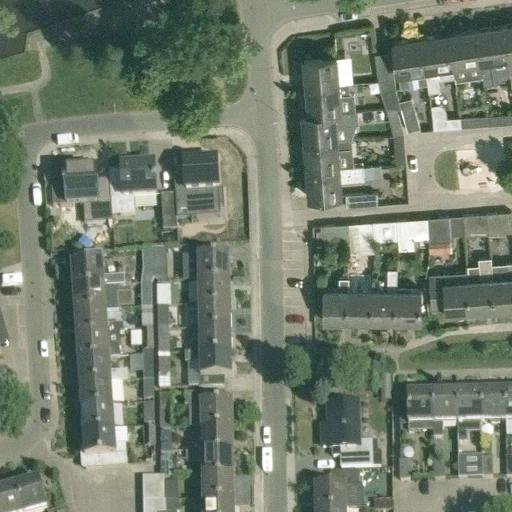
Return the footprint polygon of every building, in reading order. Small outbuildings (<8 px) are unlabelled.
[(511,23),(501,25),(506,57),(509,75),(510,75),(509,69),(511,68),(511,23)] [(506,57),(501,25),(473,29),(478,61),(481,77),(483,77),(484,85),(494,83),(490,59),(506,57)] [(478,61),(473,29),(446,33),(451,65),(478,61)] [(451,65),(446,33),(420,37),(425,69),(429,91),(438,90),(436,79),(453,76),(451,65)] [(425,69),(420,37),(391,42),(396,73),(425,69)] [(379,82),(394,78),(390,51),(374,54),(379,82)] [(349,82),(339,83),(337,58),(306,61),(308,89),(349,85),(349,82)] [(396,88),(394,78),(379,82),(380,91),(396,88)] [(308,89),(310,100),(302,101),(303,116),(311,115),(311,116),(335,114),(335,115),(358,113),(358,110),(355,110),(354,94),(349,94),(349,85),(308,89)] [(412,97),(399,101),(407,131),(420,128),(412,97)] [(394,138),(404,137),(403,133),(397,107),(386,107),(394,136),(394,138)] [(511,123),(511,112),(487,114),(488,125),(511,123)] [(311,115),(303,116),(306,145),(352,141),(351,138),(338,139),(336,125),(359,123),(358,113),(335,115),(335,114),(311,116),(311,115)] [(487,114),(460,117),(461,127),(488,125),(487,114)] [(461,127),(460,117),(433,119),(434,129),(461,127)] [(406,162),(404,137),(394,138),(396,162),(406,162)] [(352,141),(306,145),(309,171),(363,167),(363,165),(353,166),(352,141)] [(185,180),(174,181),(175,196),(174,196),(176,221),(191,220),(191,224),(192,224),(192,220),(192,218),(190,218),(189,209),(191,209),(220,207),(223,206),(222,191),(218,191),(217,178),(218,177),(217,161),(184,164),(185,180)] [(91,165),(84,166),(82,171),(64,172),(66,191),(67,208),(83,207),(84,225),(112,223),(112,217),(110,200),(110,199),(99,199),(98,183),(97,170),(94,170),(91,165)] [(121,173),(109,174),(109,182),(110,199),(110,200),(119,200),(120,216),(135,215),(134,200),(157,198),(155,166),(121,169),(121,173)] [(363,167),(309,171),(311,199),(344,196),(342,181),(364,179),(363,167)] [(233,187),(233,212),(242,212),(242,187),(233,187)] [(378,205),(377,192),(346,194),(347,207),(378,205)] [(174,196),(161,197),(163,232),(177,231),(176,221),(174,196)] [(489,232),(511,230),(511,211),(488,213),(489,232)] [(465,234),(475,233),(474,214),(464,215),(465,234)] [(440,217),(441,236),(451,235),(450,216),(440,217)] [(233,219),(234,235),(245,234),(244,218),(233,219)] [(407,219),(397,220),(399,239),(408,239),(407,219)] [(375,241),(374,221),(349,223),(351,254),(375,252),(374,241),(375,241)] [(374,221),(375,241),(385,240),(384,221),(374,221)] [(335,225),(325,226),(327,245),(337,245),(335,225)] [(155,270),(154,250),(144,251),(145,270),(155,270)] [(163,250),(154,250),(155,270),(164,269),(163,250)] [(472,311),(496,309),(493,277),(492,277),(491,256),(479,258),(480,278),(469,279),(472,311)] [(198,284),(230,283),(229,257),(197,258),(198,284)] [(511,262),(506,263),(508,276),(493,277),(496,309),(511,307),(511,262)] [(71,266),(73,292),(104,290),(104,288),(124,287),(124,277),(104,279),(103,264),(71,266)] [(388,290),(374,290),(374,322),(397,322),(398,290),(398,269),(389,268),(388,290)] [(435,309),(448,308),(448,312),(472,311),(469,279),(469,272),(432,275),(435,309)] [(340,289),(325,289),(325,321),(350,321),(350,289),(348,289),(348,278),(340,278),(340,289)] [(231,307),(230,283),(198,284),(198,308),(231,307)] [(151,306),(151,287),(141,287),(141,306),(151,306)] [(168,308),(168,289),(158,289),(158,308),(168,308)] [(374,290),(350,289),(350,321),(374,322),(374,290)] [(104,290),(73,292),(75,315),(106,313),(104,290)] [(398,290),(397,322),(422,322),(422,290),(398,290)] [(231,307),(198,308),(199,332),(231,332),(231,307)] [(152,330),(152,310),(141,311),(142,330),(152,330)] [(75,315),(75,316),(72,316),(70,318),(70,327),(73,329),(75,329),(76,339),(101,338),(108,337),(120,336),(124,336),(123,326),(107,327),(106,313),(75,315)] [(168,332),(168,313),(158,313),(158,332),(168,332)] [(199,355),(185,355),(232,355),(231,332),(199,332),(199,355)] [(152,354),(152,334),(142,334),(143,354),(152,354)] [(78,363),(109,361),(109,359),(119,359),(119,350),(121,349),(120,336),(108,337),(101,338),(76,339),(78,363)] [(169,355),(168,337),(158,337),(159,355),(169,355)] [(232,355),(185,355),(185,364),(200,364),(200,380),(200,389),(223,389),(224,380),(232,380),(232,355)] [(153,378),(153,359),(143,359),(143,378),(153,378)] [(109,361),(78,363),(79,387),(111,385),(111,384),(127,383),(127,373),(110,374),(109,361)] [(159,381),(169,381),(169,362),(159,362),(159,381)] [(154,401),(153,382),(143,382),(144,401),(154,401)] [(111,385),(79,387),(81,411),(113,409),(111,385)] [(457,425),(458,445),(468,445),(467,425),(482,425),(481,393),(481,387),(466,387),(466,393),(457,394),(458,425),(457,425)] [(506,424),(505,393),(481,393),(482,425),(506,424)] [(226,405),(225,394),(185,395),(185,408),(201,408),(201,430),(233,429),(233,405),(226,405)] [(410,434),(434,433),(433,394),(409,395),(410,434)] [(443,440),(442,426),(457,425),(458,425),(457,394),(433,394),(434,433),(434,440),(443,440)] [(360,404),(329,405),(330,427),(324,427),(324,448),(330,448),(330,450),(335,450),(335,457),(341,457),(341,469),(383,468),(382,454),(378,454),(378,442),(360,443),(360,404)] [(154,425),(154,406),(144,406),(144,426),(154,425)] [(114,434),(113,409),(81,411),(83,435),(114,434)] [(170,412),(160,412),(160,431),(170,431),(170,412)] [(201,430),(202,453),(186,454),(186,455),(234,454),(233,429),(201,430)] [(155,449),(154,431),(145,431),(145,449),(155,449)] [(115,447),(114,434),(83,435),(84,459),(100,458),(101,471),(128,469),(126,447),(115,447)] [(171,455),(171,436),(160,436),(161,455),(171,455)] [(234,454),(186,455),(186,463),(202,463),(202,478),(234,478),(234,454)] [(172,479),(171,459),(161,460),(161,479),(172,479)] [(472,479),(471,459),(461,459),(461,479),(472,479)] [(495,479),(494,459),(484,459),(485,479),(495,479)] [(448,480),(447,460),(436,461),(437,481),(448,480)] [(413,481),(412,461),(402,461),(403,482),(413,481)] [(330,474),(331,487),(314,488),(314,511),(347,511),(347,489),(360,488),(359,473),(330,474)] [(234,478),(202,478),(203,503),(235,502),(234,478)] [(15,487),(21,511),(45,511),(47,511),(38,480),(15,487)] [(166,480),(156,480),(144,480),(144,504),(167,503),(166,480)] [(21,511),(15,487),(0,491),(0,511),(21,511)] [(235,511),(235,502),(203,503),(203,511),(235,511)] [(374,502),(374,511),(394,511),(394,502),(374,502)] [(166,511),(167,503),(144,504),(144,511),(166,511)]
